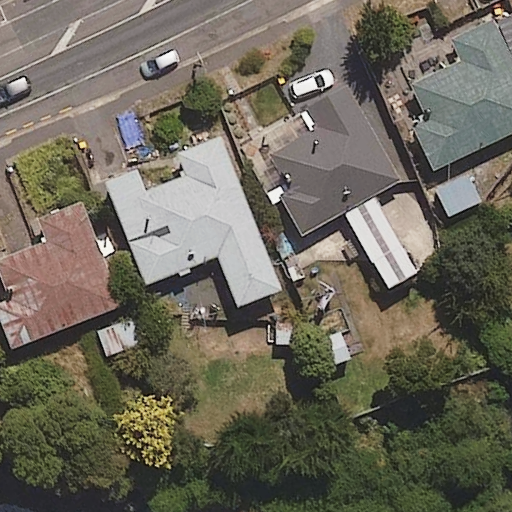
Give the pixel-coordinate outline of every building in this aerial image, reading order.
[(433,173),(511,134),(511,62),(491,20),(441,44),(454,71),(397,99),(433,173)] [(311,136),(247,174),(270,214),(278,209),(297,242),(341,217),(386,295),(444,261),(429,235),(455,220),(426,169),(398,185),(342,89),(298,115),(311,136)] [(143,292),(215,263),(237,318),(279,301),(217,141),(174,158),(183,181),(141,198),(132,175),(102,187),(143,292)] [(33,228),(42,251),(0,266),(0,286),(7,306),(0,308),(0,333),(8,355),(117,314),(79,211),(33,228)] [(291,295),(279,301),(266,307),(277,331),(269,335),(278,354),(306,341),(297,321),(302,319),(291,295)] [(105,362),(139,348),(129,322),(95,336),(105,362)] [(171,511),(159,499),(145,511),(171,511)]
